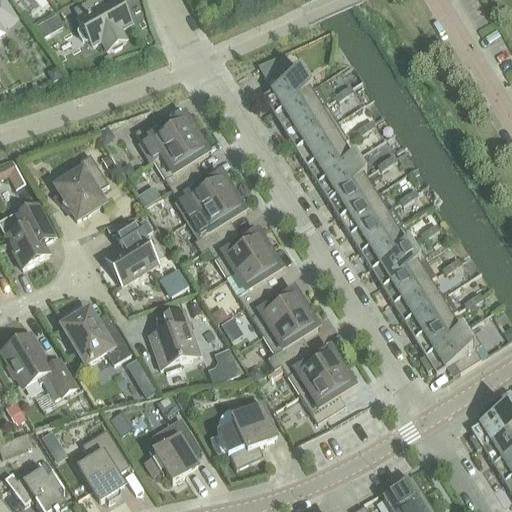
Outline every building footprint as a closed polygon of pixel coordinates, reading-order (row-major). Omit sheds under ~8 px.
[(0,0),(0,38),(1,38),(0,37),(0,32),(15,23),(0,0)] [(95,0),(74,12),(80,23),(78,23),(82,30),(80,31),(79,36),(83,43),(87,44),(90,43),(93,50),(102,45),(108,54),(111,52),(115,53),(122,49),(123,45),(127,43),(121,34),(132,28),(117,2),(101,11),(95,0)] [(44,25),(37,29),(44,41),(51,37),(44,25)] [(274,118),(309,96),(312,94),(295,65),(291,68),(284,58),(258,70),(273,93),(262,100),(274,118)] [(57,71),(48,76),(53,84),(61,79),(57,71)] [(342,94),(346,100),(353,96),(350,90),(342,94)] [(326,109),(328,108),(317,91),(312,94),(309,96),(274,118),(285,135),(326,109)] [(346,100),(342,94),(335,99),(338,105),(346,100)] [(295,152),(337,126),(326,109),(285,135),(295,152)] [(153,166),(199,137),(191,125),(189,126),(185,120),(163,133),(157,123),(135,136),(153,166)] [(364,129),(368,135),(375,130),(371,124),(364,129)] [(306,170),(348,143),(337,126),(295,152),(306,170)] [(368,135),(364,129),(356,134),(360,140),(368,135)] [(108,132),(99,137),(105,146),(110,142),(111,137),(108,132)] [(172,195),(193,181),(187,171),(209,157),(205,151),(206,150),(199,137),(153,166),(172,195)] [(348,143),(306,170),(317,187),(355,163),(355,162),(351,164),(342,148),(348,144),(348,143)] [(109,158),(102,163),(109,173),(116,168),(109,158)] [(71,214),(77,223),(77,224),(77,225),(105,208),(104,207),(97,197),(110,189),(109,188),(91,160),(92,160),(91,159),(67,174),(68,175),(72,181),(56,191),(57,192),(57,191),(59,195),(53,202),(66,213),(66,214),(67,214),(68,215),(70,214),(71,214)] [(385,164),(389,170),(396,165),(393,159),(385,164)] [(355,163),(317,187),(328,204),(366,180),(355,163)] [(389,170),(385,164),(378,168),(381,175),(389,170)] [(0,184),(9,180),(15,193),(24,188),(12,166),(0,171),(0,184)] [(190,224),(235,196),(227,183),(225,184),(221,178),(200,191),(193,181),(172,195),(190,224)] [(339,221),(373,200),(363,183),(366,181),(366,180),(328,204),(339,221)] [(407,198),(410,205),(418,200),(414,194),(407,198)] [(201,257),(208,253),(230,239),(224,229),(245,216),(241,209),(243,208),(235,196),(190,224),(201,242),(194,246),(201,257)] [(410,205),(407,198),(399,203),(403,209),(410,205)] [(373,200),(339,221),(349,239),(384,217),(373,200)] [(14,220),(0,227),(0,230),(23,273),(49,259),(43,248),(56,241),(38,208),(25,214),(24,212),(13,218),(14,220)] [(405,228),(394,210),(384,217),(349,239),(360,256),(403,229),(405,228)] [(106,264),(122,289),(158,267),(143,242),(153,235),(146,223),(122,238),(129,249),(106,264)] [(428,233),(432,239),(439,234),(436,228),(428,233)] [(371,273),(406,251),(414,246),(403,229),(360,256),(371,273)] [(432,239),(428,233),(421,238),(424,244),(432,239)] [(208,253),(201,257),(201,258),(208,253),(226,282),(271,254),(264,241),(262,243),(258,236),(236,250),(230,239),(208,253)] [(371,273),(382,290),(420,267),(425,263),(427,262),(416,245),(414,246),(406,251),(371,273)] [(271,254),(226,282),(245,311),(266,298),(260,288),(281,274),(278,268),(279,267),(271,254)] [(425,263),(420,267),(382,290),(392,307),(427,286),(436,280),(425,263)] [(450,268),(454,274),(461,269),(457,263),(450,268)] [(454,274),(450,268),(442,272),(446,279),(454,274)] [(179,273),(168,280),(179,296),(189,289),(179,273)] [(427,286),(392,307),(403,325),(438,303),(427,286)] [(201,288),(197,292),(201,299),(206,296),(206,290),(201,288)] [(266,298),(245,311),(263,341),(308,312),(300,300),(298,301),(294,295),(273,308),(266,298)] [(414,342),(449,320),(457,315),(446,298),(438,303),(403,325),(414,342)] [(471,302),(475,309),(483,304),(479,298),(471,302)] [(475,309),(471,302),(464,307),(468,313),(475,309)] [(222,312),(213,318),(218,326),(227,321),(222,312)] [(308,312),(263,341),(274,358),(267,363),(274,374),(281,370),(303,356),(296,346),(318,333),(314,326),(316,325),(308,312)] [(180,367),(193,362),(201,360),(185,314),(156,324),(163,345),(152,349),(161,374),(165,372),(166,376),(181,371),(180,367)] [(69,327),(63,331),(86,369),(107,357),(114,369),(131,359),(110,324),(99,331),(89,315),(83,318),(81,315),(67,323),(69,327)] [(449,320),(414,342),(425,359),(459,338),(449,320)] [(233,322),(221,329),(226,337),(237,330),(233,322)] [(425,359),(436,378),(454,367),(460,377),(481,364),(480,363),(475,354),(478,352),(481,350),(470,332),(463,336),(463,335),(459,338),(425,359)] [(2,355),(10,368),(8,372),(13,381),(18,381),(24,391),(38,383),(40,387),(43,385),(55,405),(77,392),(59,363),(49,369),(30,338),(22,343),(19,341),(14,343),(11,346),(11,350),(2,355)] [(487,359),(481,350),(478,352),(475,354),(480,363),(487,359)] [(299,399),(344,371),(336,358),(335,359),(331,353),(309,366),(303,356),(281,370),(299,399)] [(127,370),(132,379),(144,372),(138,363),(127,370)] [(344,371),(299,399),(318,428),(339,415),(333,404),(354,391),(350,385),(352,383),(344,371)] [(253,374),(249,376),(254,385),(263,379),(260,375),(253,374)] [(511,432),(511,397),(510,394),(482,412),(488,422),(471,433),(482,451),(511,432)] [(170,399),(157,408),(157,409),(164,420),(166,422),(179,414),(170,399)] [(220,439),(211,443),(212,447),(214,451),(216,455),(218,459),(227,455),(236,474),(264,462),(259,451),(264,448),(277,442),(265,415),(261,406),(231,419),(235,428),(219,436),(220,439)] [(15,408),(6,413),(16,429),(24,424),(15,408)] [(150,457),(149,457),(163,480),(166,478),(173,488),(185,480),(184,478),(197,470),(192,462),(201,456),(201,457),(203,456),(185,428),(171,429),(179,441),(151,459),(150,457)] [(511,432),(482,451),(493,468),(511,456),(511,432)] [(120,495),(112,482),(130,471),(107,435),(82,450),(91,465),(79,472),(101,506),(106,503),(109,508),(118,502),(119,501),(120,500),(121,498),(121,497),(121,496),(120,495)] [(28,438),(0,448),(0,456),(2,462),(33,451),(28,438)] [(511,480),(511,456),(493,468),(504,486),(511,480)] [(15,498),(24,510),(34,504),(38,511),(63,511),(67,510),(60,498),(63,497),(64,498),(65,497),(53,478),(52,479),(52,480),(49,483),(39,467),(37,469),(38,470),(16,484),(12,479),(5,484),(15,498)] [(390,511),(407,511),(424,502),(412,484),(384,502),(390,511)] [(430,511),(424,502),(407,511),(430,511)]
